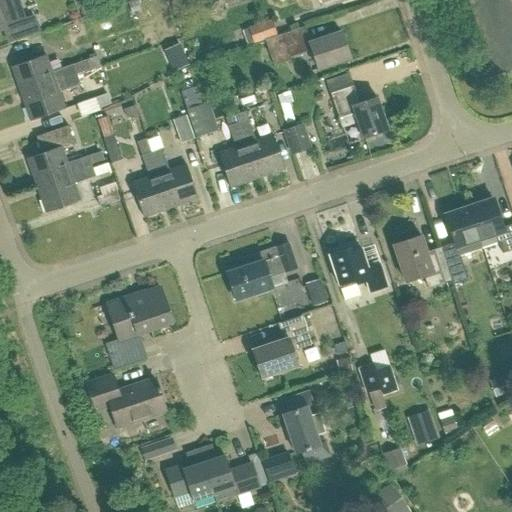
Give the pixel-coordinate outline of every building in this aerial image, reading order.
[(0,0),(0,29),(3,29),(7,42),(38,31),(33,17),(19,22),(15,11),(20,8),(17,0),(0,0)] [(511,0),(468,0),(493,75),(511,68),(511,0)] [(254,44),(264,40),(275,37),(270,19),(258,23),(259,24),(248,28),(253,41),(254,44)] [(275,37),(264,40),(273,66),(290,60),(289,57),(304,52),(310,49),(317,69),(349,58),(340,32),(309,42),(304,27),(275,37)] [(76,74),(72,65),(51,72),(45,55),(11,67),(20,94),(76,74)] [(76,74),(20,94),(29,120),(63,109),(58,92),(79,84),(76,74)] [(352,85),(329,93),(337,119),(353,113),(362,138),(387,130),(376,98),(358,104),(352,85)] [(277,113),(286,110),(281,93),(272,96),(277,113)] [(89,111),(94,129),(104,127),(99,108),(89,111)] [(235,115),(238,123),(257,179),(284,169),(272,135),(254,141),(245,112),(235,115)] [(193,139),(185,116),(172,121),(180,143),(193,139)] [(229,188),(257,179),(238,123),(227,126),(234,148),(218,154),(229,188)] [(292,155),(311,148),(303,123),(284,130),(292,155)] [(91,165),(88,156),(67,163),(61,147),(74,143),(68,125),(36,137),(41,153),(27,158),(36,185),(91,165)] [(136,142),(141,156),(151,152),(147,139),(136,142)] [(151,152),(170,208),(197,199),(185,164),(168,170),(161,149),(151,152)] [(148,177),(131,183),(143,217),(170,208),(151,152),(141,156),(148,177)] [(91,165),(36,185),(45,212),(79,200),(73,183),(95,176),(91,165)] [(119,200),(116,190),(96,197),(99,207),(119,200)] [(492,200),(468,208),(482,247),(498,242),(502,253),(511,249),(511,225),(502,229),(492,200)] [(445,216),(458,257),(482,249),(482,247),(468,208),(445,216)] [(452,284),(442,255),(428,260),(420,236),(392,245),(404,282),(423,275),(428,287),(444,282),(445,287),(452,284)] [(235,299),(272,287),(268,276),(296,267),(288,243),(251,255),(254,263),(226,272),(235,299)] [(440,249),(442,255),(452,284),(466,279),(462,266),(457,267),(450,246),(440,249)] [(343,301),(359,296),(355,284),(365,281),(369,292),(386,287),(379,264),(367,269),(360,249),(345,253),(344,250),(328,255),(343,301)] [(313,307),(328,302),(320,279),(305,284),(313,307)] [(171,323),(159,287),(133,296),(133,295),(107,303),(119,339),(105,343),(114,369),(147,358),(139,333),(171,323)] [(261,377),(297,365),(293,350),(311,344),(302,315),(278,323),(283,339),(252,349),(261,377)] [(376,342),(362,346),(366,361),(380,357),(376,342)] [(375,370),(373,363),(359,368),(367,392),(380,388),(381,394),(397,390),(389,366),(375,370)] [(118,391),(112,375),(86,383),(95,410),(110,405),(117,426),(165,410),(154,379),(118,391)] [(320,443),(317,434),(319,429),(315,418),(310,415),(307,406),(313,404),(308,391),(284,399),(288,411),(282,413),(295,452),(301,450),(305,463),(330,455),(325,441),(320,443)] [(441,401),(430,406),(438,426),(450,422),(441,401)] [(408,438),(431,432),(423,403),(400,409),(408,438)] [(383,465),(399,461),(394,441),(378,444),(383,465)] [(156,458),(152,444),(139,448),(144,462),(156,458)] [(212,444),(199,448),(214,494),(216,501),(259,487),(251,463),(229,470),(224,455),(216,457),(212,444)] [(193,501),(214,494),(199,448),(186,452),(190,466),(184,468),(182,464),(164,470),(174,497),(190,491),(193,501)] [(274,458),(263,462),(269,481),(280,477),(274,458)] [(373,511),(409,511),(411,511),(391,483),(365,501),(373,511)]
